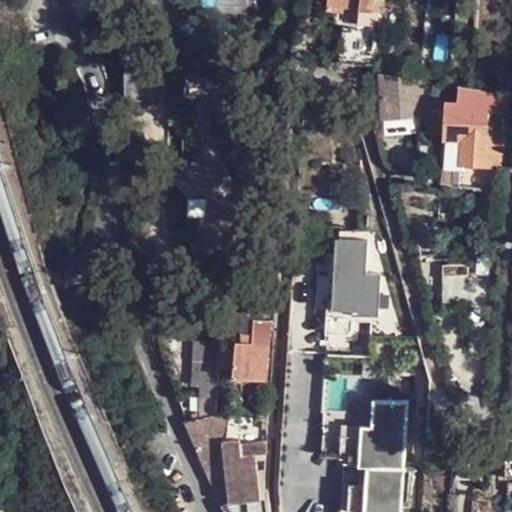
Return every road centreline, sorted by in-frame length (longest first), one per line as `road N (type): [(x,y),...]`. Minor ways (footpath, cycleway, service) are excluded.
road 1 (residential): [(273,511),(298,76),(337,70),(355,92),(446,413),(457,424),(488,421),(496,406),(511,240)]
road 2 (residential): [(115,247),(210,511)]
road 3 (residential): [(115,247),(94,87),(59,0)]
road 4 (residential): [(0,370),(115,247)]
